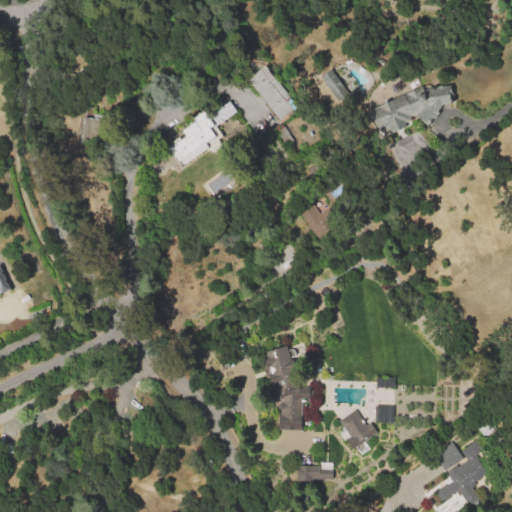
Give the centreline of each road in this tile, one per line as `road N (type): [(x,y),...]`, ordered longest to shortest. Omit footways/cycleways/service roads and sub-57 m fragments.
road 1 (residential): [(43,0),(31,23),(27,65),(29,128),(49,208),(123,328),(209,421),(242,511)]
road 2 (residential): [(123,328),(0,385)]
